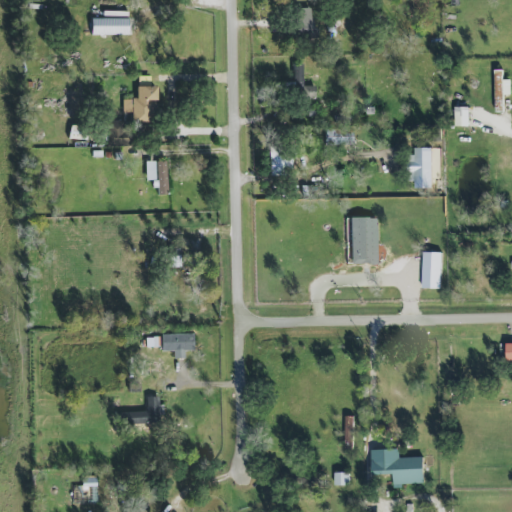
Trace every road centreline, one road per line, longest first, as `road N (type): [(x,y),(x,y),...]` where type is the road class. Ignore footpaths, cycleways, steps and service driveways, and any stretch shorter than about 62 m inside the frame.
road 1 (residential): [(248,482),(235,0)]
road 2 (residential): [(511,320),(242,328)]
